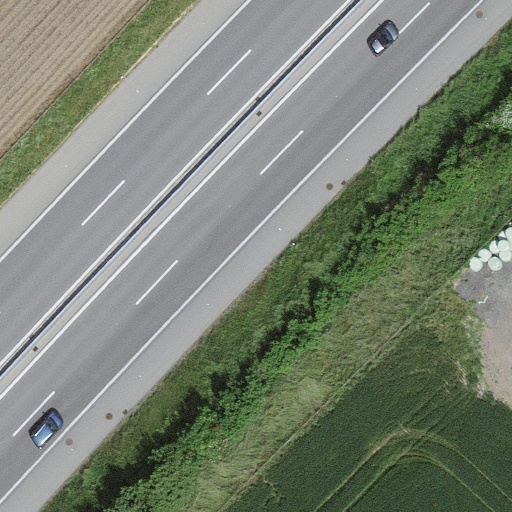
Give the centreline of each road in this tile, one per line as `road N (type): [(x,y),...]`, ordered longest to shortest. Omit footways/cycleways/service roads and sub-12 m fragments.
road 1 (motorway): [(0,450),(432,0)]
road 2 (motorway): [(300,0),(0,311)]
